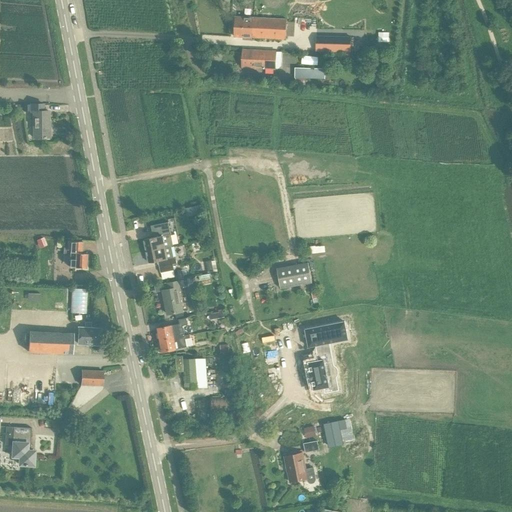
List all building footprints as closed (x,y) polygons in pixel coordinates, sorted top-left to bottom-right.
[(236,16),(235,36),(286,39),(287,19),(236,16)] [(324,36),(324,51),(350,51),(351,36),(324,36)] [(282,52),(276,52),(276,51),(244,49),(243,67),(275,69),(275,68),(279,68),(281,66),(282,52)] [(325,69),(294,68),(294,78),(295,78),(295,86),(306,86),(306,78),(325,78),(325,69)] [(43,112),(43,104),(30,105),(30,112),(33,112),(33,137),(49,137),(49,111),(43,112)] [(202,214),(200,205),(185,209),(187,218),(202,214)] [(144,239),(146,250),(171,246),(173,245),(168,222),(152,225),(155,237),(144,239)] [(44,237),(37,240),(40,247),(47,244),(44,237)] [(70,267),(86,268),(87,254),(82,253),(82,242),(68,241),(68,250),(71,250),(70,267)] [(159,260),(160,266),(162,272),(173,269),(172,264),(176,263),(175,257),(173,257),(171,246),(146,250),(148,262),(159,260)] [(280,288),(312,282),(308,263),(276,269),(280,288)] [(209,273),(199,275),(202,291),(213,288),(209,273)] [(162,290),(167,314),(182,311),(177,285),(180,285),(179,280),(166,283),(168,289),(162,290)] [(212,320),(224,317),(223,311),(211,314),(212,320)] [(157,328),(158,332),(157,333),(158,338),(159,338),(160,340),(184,335),(184,334),(182,325),(187,324),(186,317),(178,319),(179,323),(157,328)] [(309,371),(308,371),(310,381),(312,381),(313,390),(324,388),(325,393),(339,390),(336,377),(338,375),(338,373),(338,371),(338,369),(336,367),(334,366),(329,343),(348,339),(344,321),(305,329),(309,347),(316,346),(319,360),(308,362),(309,371)] [(78,329),(78,344),(103,345),(103,330),(90,329),(91,322),(85,322),(84,329),(78,329)] [(28,352),(72,354),(73,334),(29,332),(28,352)] [(162,351),(176,349),(187,346),(185,338),(190,337),(189,333),(184,334),(184,335),(160,340),(162,351)] [(229,345),(220,345),(221,353),(229,353),(229,345)] [(183,359),(185,389),(207,388),(205,358),(183,359)] [(102,386),(103,371),(81,370),(81,385),(102,386)] [(210,397),(210,411),(232,411),(233,397),(210,397)] [(345,419),(324,424),(328,446),(343,443),(340,430),(347,428),(345,419)] [(32,428),(13,427),(6,426),(5,444),(13,445),(12,457),(20,457),(19,464),(25,465),(25,466),(27,466),(27,465),(34,465),(34,451),(30,450),(32,428)] [(306,438),(316,436),(314,426),(304,428),(306,438)] [(303,443),(305,452),(318,449),(317,441),(303,443)] [(313,468),(305,469),(302,453),(284,456),(289,482),(307,478),(308,482),(309,483),(311,483),(312,483),(314,482),(315,480),(315,479),(313,468)]
